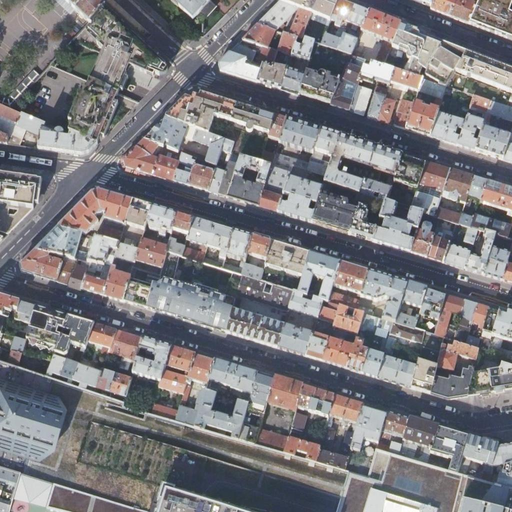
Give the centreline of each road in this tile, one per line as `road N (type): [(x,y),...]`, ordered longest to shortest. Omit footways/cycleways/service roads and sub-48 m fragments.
road 1 (residential): [(0,280),(470,421),(511,417)]
road 2 (residential): [(511,299),(92,169)]
road 3 (residential): [(193,69),(511,176)]
road 4 (residential): [(511,54),(374,0)]
road 5 (residential): [(193,69),(92,169)]
road 6 (residential): [(92,169),(0,265)]
